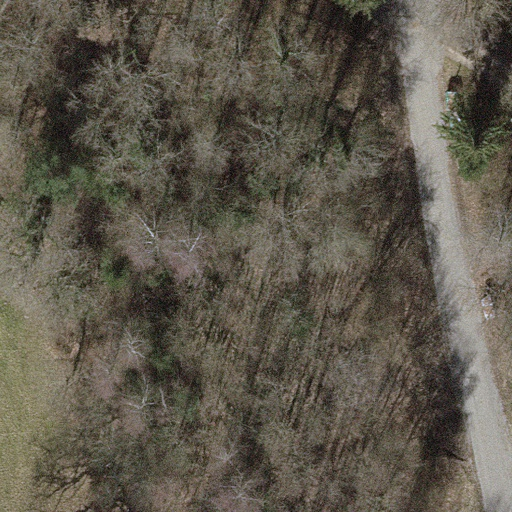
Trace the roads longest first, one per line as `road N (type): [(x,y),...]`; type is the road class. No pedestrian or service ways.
road 1 (track): [(494,511),(415,0)]
road 2 (track): [(511,83),(418,19),(374,0)]
